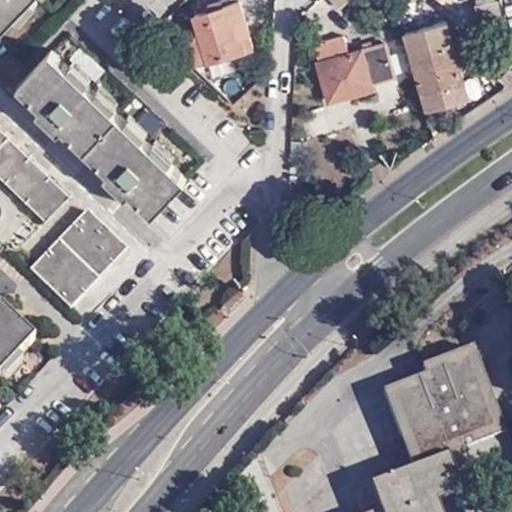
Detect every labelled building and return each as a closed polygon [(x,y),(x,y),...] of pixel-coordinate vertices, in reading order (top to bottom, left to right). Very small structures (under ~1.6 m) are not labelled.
[(0,0),(0,25),(8,32),(36,0),(0,0)] [(240,26),(248,23),(240,0),(218,0),(195,8),(201,30),(199,33),(207,56),(245,43),(240,26)] [(478,19),(481,19),(497,15),(493,0),(483,0),(472,3),(475,16),(478,19)] [(497,15),(481,19),(486,32),(501,28),(497,15)] [(403,30),(406,41),(446,29),(443,18),(403,30)] [(253,40),(248,23),(240,26),(245,43),(253,40)] [(426,108),(467,96),(446,29),(406,41),(426,108)] [(191,62),(207,56),(199,33),(201,30),(170,41),(191,62)] [(319,59),(316,60),(325,97),(344,92),(343,88),(370,82),(369,80),(394,72),(385,40),(349,50),(345,35),(315,43),(319,59)] [(163,206),(192,174),(56,49),(26,81),(48,101),(44,106),(65,125),(69,120),(117,164),(113,168),(136,190),(141,185),(163,206)] [(0,163),(55,213),(78,192),(0,119),(0,163)] [(38,268),(79,306),(135,245),(94,207),(38,268)] [(0,383),(43,337),(10,305),(0,316),(0,383)] [(456,511),(449,493),(511,469),(511,414),(484,341),(432,360),(435,368),(394,385),(424,464),(382,480),(393,509),(384,511),(456,511)]
